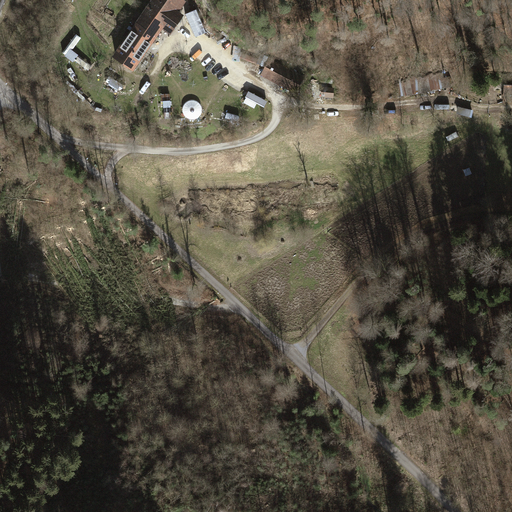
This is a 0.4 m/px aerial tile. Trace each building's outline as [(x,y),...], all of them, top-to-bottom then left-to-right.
[(188,0),(158,0),(114,68),(135,82),(164,38),(173,44),(186,23),(177,17),(188,0)] [(72,53),(79,48),(73,38),(65,42),(72,53)] [(306,83),(279,69),(271,86),(298,99),(306,83)] [(511,97),(511,84),(502,85),(502,98),(511,97)] [(185,108),(197,116),(204,106),(192,98),(185,108)] [(449,106),(406,110),(407,115),(449,111),(449,106)] [(235,119),(221,123),(223,130),(237,127),(235,119)]
